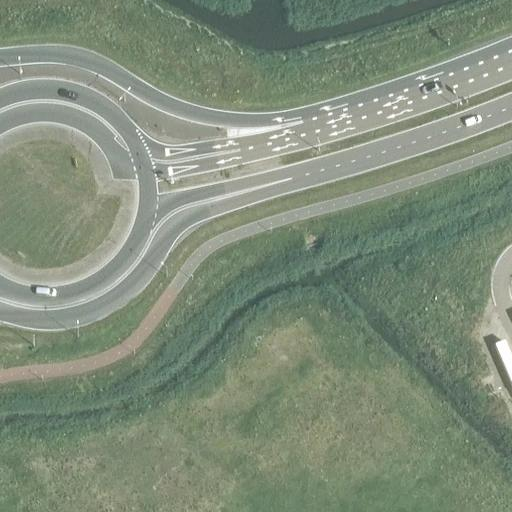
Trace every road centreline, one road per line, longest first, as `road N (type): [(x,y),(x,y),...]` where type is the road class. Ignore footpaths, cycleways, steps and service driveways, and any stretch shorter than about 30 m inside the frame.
road 1 (secondary): [(340,124),(203,115),(90,59),(0,57)]
road 2 (secondary): [(0,312),(48,320),(94,311),(145,271),(180,223),(244,190)]
road 3 (secondary): [(244,190),(511,108)]
road 4 (secondary): [(0,285),(50,297),(89,287),(130,251),(146,210)]
road 5 (secondary): [(511,63),(340,124)]
road 6 (secondary): [(144,170),(67,115),(33,112),(0,123)]
road 7 (secondary): [(139,148),(119,119),(87,98),(47,89),(0,99)]
